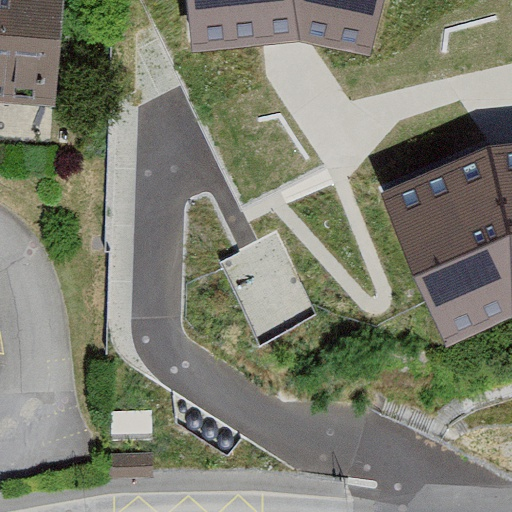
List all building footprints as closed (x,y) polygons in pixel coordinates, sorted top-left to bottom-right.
[(0,0),(0,101),(56,106),(64,0),(0,0)] [(188,0),(194,50),(283,42),(299,40),(371,57),(384,0),(188,0)] [(274,43),(190,67),(228,198),(311,174),(274,43)] [(511,145),(490,148),(383,195),(450,343),(511,315),(511,145)] [(277,232),(220,262),(262,343),(319,314),(277,232)] [(154,455),(112,454),(112,477),(154,477),(154,465),(154,455)]
